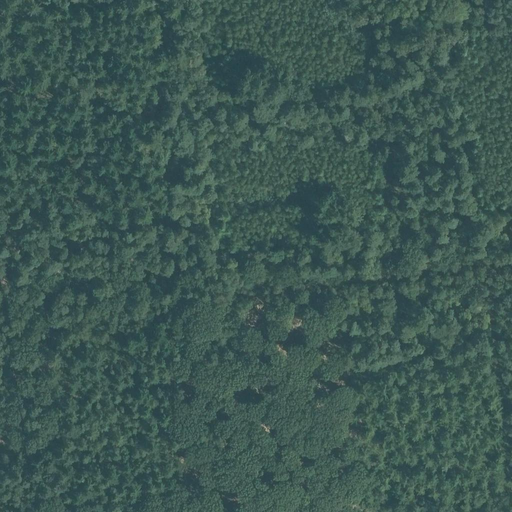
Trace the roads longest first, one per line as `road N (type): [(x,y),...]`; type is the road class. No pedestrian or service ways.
road 1 (track): [(68,511),(41,322),(199,298),(191,270),(178,263),(106,271),(0,262)]
road 2 (track): [(67,489),(511,488)]
road 3 (track): [(349,0),(370,41),(387,192),(424,264),(511,250)]
road 4 (track): [(482,255),(501,511)]
road 5 (track): [(424,264),(199,298)]
road 6 (track): [(368,35),(471,22),(511,34)]
